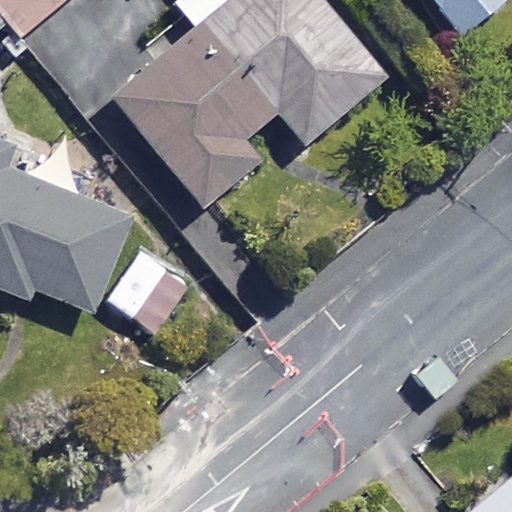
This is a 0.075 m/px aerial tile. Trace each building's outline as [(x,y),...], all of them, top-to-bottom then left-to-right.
[(0,0),(0,33),(5,40),(58,0),(0,0)] [(375,74),(313,0),(167,0),(166,1),(187,27),(103,97),(193,205),(252,156),(235,136),(267,109),(293,142),(375,74)] [(416,0),(448,38),(493,0),(416,0)] [(116,217),(86,205),(96,178),(0,140),(0,281),(79,312),(116,217)] [(511,511),(511,480),(473,511),(511,511)]
